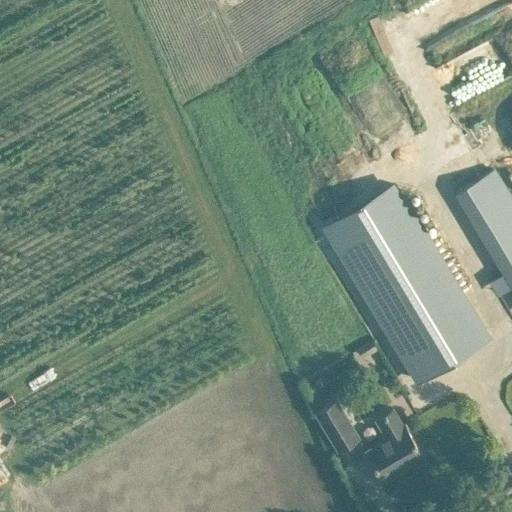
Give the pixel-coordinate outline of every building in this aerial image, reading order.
[(357,50),(339,57),(361,116),(378,110),(357,50)] [(455,191),(484,238),(511,285),(511,199),(493,168),(455,191)] [(419,379),(488,338),(393,179),(324,221),(419,379)] [(355,347),(362,357),(377,348),(371,338),(355,347)] [(314,409),(337,449),(359,436),(335,396),(314,409)] [(365,449),(382,479),(407,464),(409,467),(424,458),(402,420),(393,404),(373,416),(382,432),(377,435),(381,440),(365,449)]
